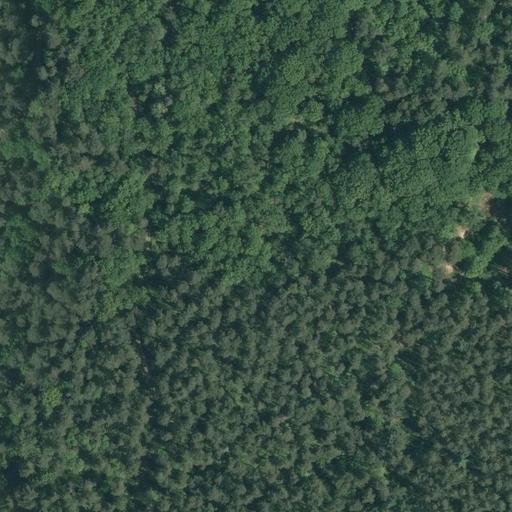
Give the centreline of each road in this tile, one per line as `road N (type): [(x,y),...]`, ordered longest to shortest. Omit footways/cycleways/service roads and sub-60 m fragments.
road 1 (track): [(132,511),(149,421),(134,317),(149,184),(130,63),(134,39),(169,0)]
road 2 (track): [(51,0),(31,104),(0,138)]
